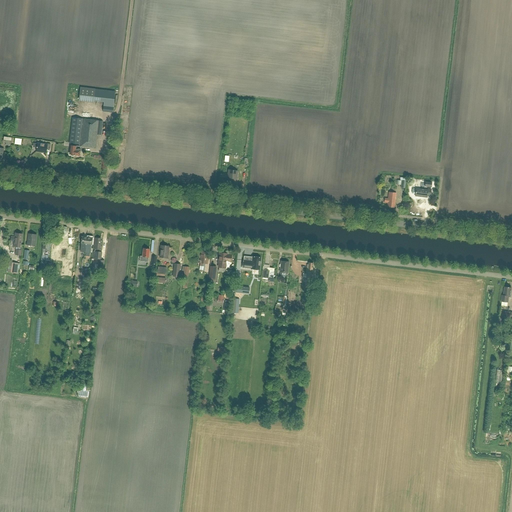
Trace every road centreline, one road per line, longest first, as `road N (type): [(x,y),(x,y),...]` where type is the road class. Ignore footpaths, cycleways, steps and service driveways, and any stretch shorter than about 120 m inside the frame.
road 1 (tertiary): [(511,237),(0,176)]
road 2 (unclassified): [(511,277),(0,216)]
road 3 (track): [(132,0),(117,111),(108,125)]
